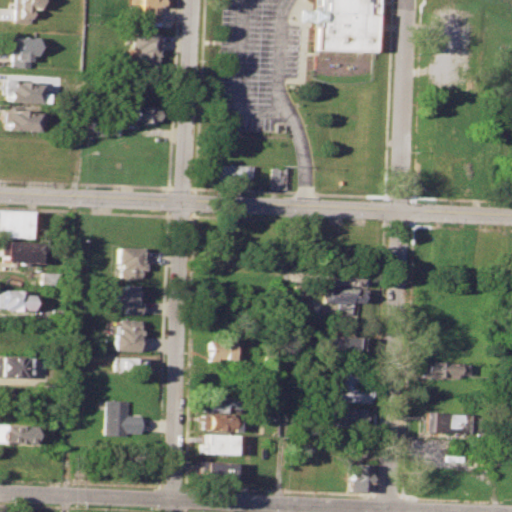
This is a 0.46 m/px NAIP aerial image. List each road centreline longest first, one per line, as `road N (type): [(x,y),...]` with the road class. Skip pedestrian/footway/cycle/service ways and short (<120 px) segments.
road 1 (residential): [(0,196),(511,217)]
road 2 (residential): [(190,0),(171,511)]
road 3 (residential): [(388,511),(406,0)]
road 4 (residential): [(0,492),(482,511)]
